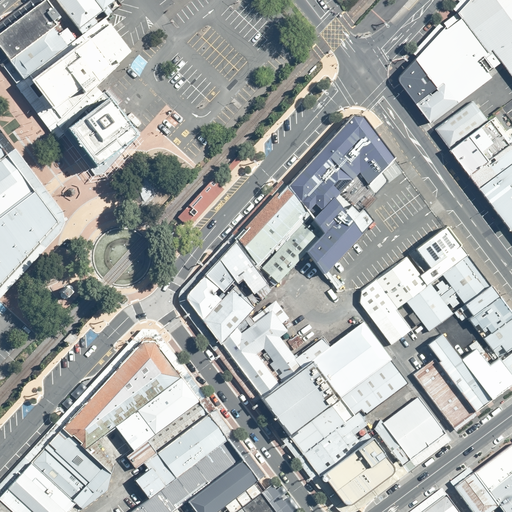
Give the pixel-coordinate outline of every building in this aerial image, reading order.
[(31,0),(0,23),(0,64),(1,66),(53,28),(57,25),(54,21),(60,17),(46,0),(31,0)] [(93,0),(55,0),(79,30),(97,15),(102,11),(93,0)] [(94,0),(103,11),(114,0),(94,0)] [(467,27),(479,17),(465,0),(454,0),(449,6),(467,27)] [(465,0),(479,17),(501,0),(465,0)] [(511,33),(511,0),(501,0),(479,17),(467,27),(487,53),(511,33)] [(449,6),(407,54),(428,83),(436,78),(440,84),(452,100),(497,66),(487,53),(467,27),(449,6)] [(16,86),(49,129),(61,119),(94,88),(103,80),(131,51),(104,20),(82,36),(82,37),(75,41),(67,48),(45,63),(16,86)] [(10,77),(16,86),(29,76),(45,63),(67,48),(57,35),(53,28),(1,66),(10,77)] [(511,33),(487,53),(497,66),(511,85),(511,33)] [(413,104),(440,84),(436,78),(428,83),(407,54),(394,69),(395,82),(413,104)] [(452,100),(440,84),(413,104),(426,120),(452,100)] [(128,155),(139,135),(109,97),(78,120),(59,136),(56,139),(90,184),(107,181),(113,177),(108,170),(128,155)] [(435,128),(449,147),(489,117),(475,98),(435,128)] [(356,111),(344,109),(281,181),(316,229),(299,246),(321,271),(369,222),(356,208),(381,177),(377,171),(388,155),(356,111)] [(489,117),(449,147),(479,186),(511,161),(511,145),(490,117),(489,117)] [(0,159),(14,149),(5,137),(0,140),(0,159)] [(0,215),(41,185),(14,149),(0,159),(0,215)] [(511,161),(479,186),(511,229),(511,228),(511,161)] [(213,181),(180,220),(191,229),(224,190),(213,181)] [(281,181),(231,236),(250,264),(268,281),(299,246),(316,229),(281,181)] [(0,298),(60,233),(65,223),(62,212),(41,185),(0,215),(0,298)] [(453,244),(439,225),(407,249),(421,268),(453,244)] [(183,296),(217,342),(233,330),(230,326),(247,307),(244,304),(259,289),(261,284),(250,264),(231,236),(182,290),(183,296)] [(482,282),(458,250),(432,269),(456,302),(482,282)] [(399,253),(368,276),(389,305),(397,299),(421,281),(399,253)] [(389,305),(368,276),(344,294),(380,342),(404,324),(389,305)] [(442,310),(421,281),(397,299),(419,327),(442,310)] [(491,293),(482,282),(456,302),(464,313),(491,293)] [(77,294),(68,285),(60,293),(69,301),(77,294)] [(511,338),(511,321),(491,293),(464,313),(462,315),(491,354),(511,338)] [(217,342),(256,394),(321,345),(312,334),(287,353),(272,333),(278,329),(270,318),(278,312),(267,297),(241,317),(245,321),(233,330),(217,342)] [(304,358),(334,397),(348,416),(398,378),(354,320),(321,345),(304,358)] [(425,354),(467,410),(485,396),(454,356),(434,329),(416,343),(425,354)] [(490,356),(508,379),(511,375),(511,338),(491,354),(490,355),(490,356)] [(93,435),(173,375),(149,340),(132,340),(61,427),(80,445),(93,435)] [(454,356),(485,396),(508,379),(490,356),(480,364),(467,347),(454,356)] [(425,354),(404,369),(446,425),(467,410),(425,354)] [(256,394),(285,433),(334,397),(304,358),(256,394)] [(119,454),(192,399),(173,375),(93,435),(111,460),(119,454)] [(437,431),(408,392),(374,417),(403,456),(437,431)] [(285,433),(316,474),(355,445),(342,427),(351,421),(348,416),(334,397),(285,433)] [(126,464),(199,409),(192,399),(119,454),(126,464)] [(143,493),(219,436),(199,409),(126,464),(123,467),(143,493)] [(61,427),(44,448),(98,495),(107,487),(110,473),(80,445),(61,427)] [(511,511),(511,433),(466,467),(491,501),(498,511),(511,511)] [(143,493),(117,511),(159,511),(179,497),(234,456),(219,436),(143,493)] [(389,466),(366,436),(355,445),(316,474),(339,504),(389,466)] [(79,511),(80,511),(98,495),(44,448),(31,462),(79,511)] [(207,511),(252,479),(234,456),(179,497),(190,511),(207,511)] [(79,511),(31,462),(0,496),(0,499),(13,511),(79,511)] [(466,467),(446,482),(468,511),(476,511),(491,501),(466,467)] [(440,511),(441,511),(442,511),(459,511),(441,490),(412,511),(440,511)] [(13,511),(0,499),(0,511),(13,511)]
